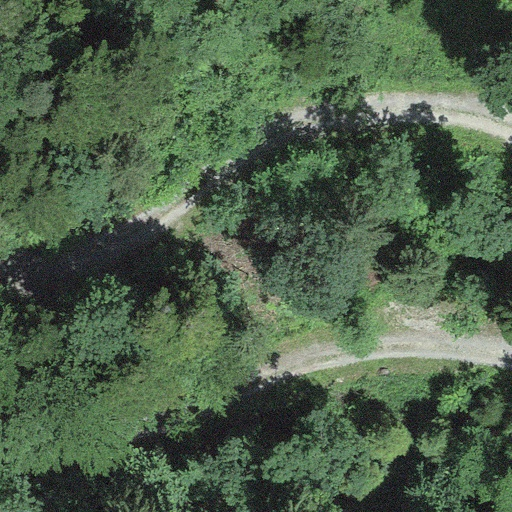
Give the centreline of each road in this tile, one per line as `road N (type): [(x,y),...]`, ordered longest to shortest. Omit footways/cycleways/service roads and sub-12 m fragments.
road 1 (track): [(511,126),(462,102),(316,110),(113,225),(0,235)]
road 2 (track): [(0,447),(116,435),(347,348),(511,346)]
